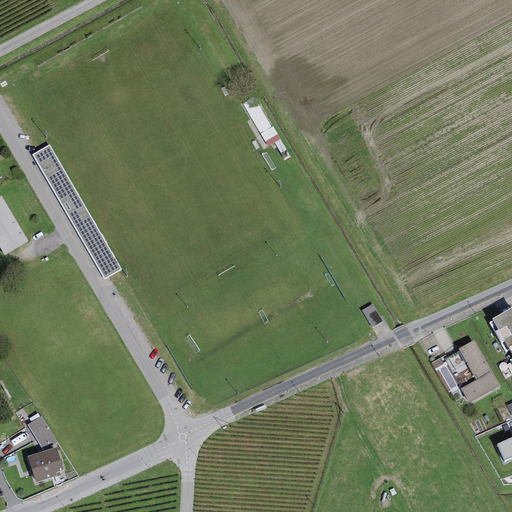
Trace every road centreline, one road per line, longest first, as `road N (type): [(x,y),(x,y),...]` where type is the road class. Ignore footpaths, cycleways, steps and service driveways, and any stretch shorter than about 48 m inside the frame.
road 1 (residential): [(183,436),(0,120)]
road 2 (residential): [(511,284),(183,436)]
road 3 (residential): [(25,511),(183,436)]
